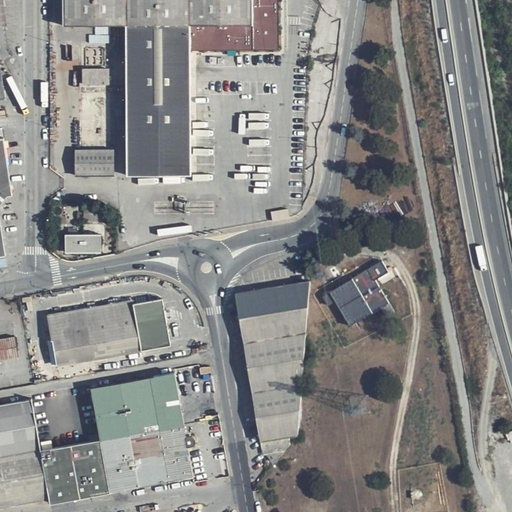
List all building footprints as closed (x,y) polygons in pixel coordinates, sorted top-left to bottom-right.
[(62,0),(63,25),(125,25),(126,175),(190,175),(190,51),(278,49),(278,0),(62,0)] [(109,68),(82,69),(82,95),(107,96),(107,84),(109,84),(109,68)] [(3,134),(0,134),(0,254),(4,254),(0,225),(0,203),(10,186),(3,134)] [(113,149),(75,149),(75,175),(113,176),(113,149)] [(272,221),(288,218),(287,209),(271,212),(272,221)] [(99,234),(65,234),(65,252),(99,253),(99,234)] [(382,261),(322,298),(327,306),(335,302),(349,326),(387,303),(374,281),(388,272),(382,261)] [(264,455),(266,455),(286,450),(289,447),(288,437),(297,435),(311,279),(238,292),(264,455)] [(137,323),(140,336),(168,331),(162,300),(134,304),(134,299),(49,314),(53,337),(137,323)] [(142,351),(140,336),(137,323),(53,337),(58,366),(142,351)] [(168,331),(140,336),(142,351),(171,346),(168,331)] [(0,359),(19,356),(16,337),(0,339),(0,359)] [(91,388),(101,439),(110,492),(194,477),(188,446),(186,434),(175,373),(91,388)] [(0,507),(49,499),(40,450),(31,399),(0,404),(0,507)] [(191,433),(186,434),(188,446),(192,445),(194,444),(195,441),(195,439),(195,436),(193,434),(191,433)] [(101,439),(40,450),(49,499),(50,502),(110,492),(101,439)] [(42,442),(43,449),(54,447),(52,440),(42,442)] [(266,455),(272,467),(286,450),(266,455)]
